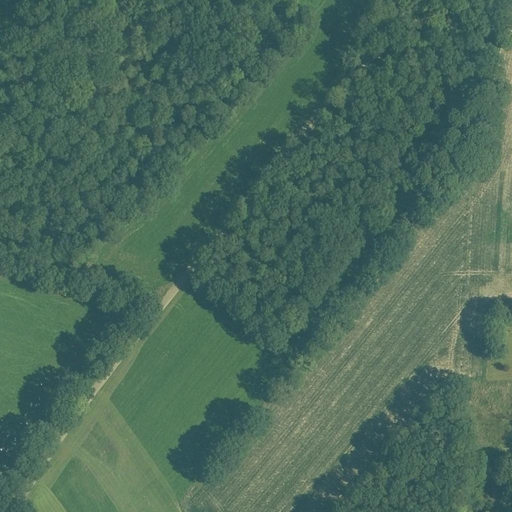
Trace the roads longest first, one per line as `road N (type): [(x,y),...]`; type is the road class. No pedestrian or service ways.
road 1 (unclassified): [(8,511),(70,421),(352,72),(449,0)]
road 2 (track): [(155,313),(111,284),(0,252)]
